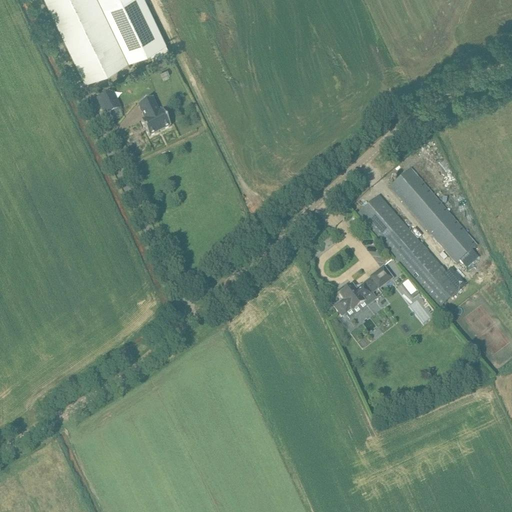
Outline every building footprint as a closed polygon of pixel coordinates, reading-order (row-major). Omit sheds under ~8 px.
[(144,0),(45,0),(84,82),(165,43),(144,0)] [(113,91),(96,99),(104,116),(121,108),(113,91)] [(153,98),(138,105),(143,120),(141,121),(149,138),(171,127),(163,111),(159,113),(153,98)] [(410,170),(390,187),(396,195),(456,264),(459,261),(466,269),(478,258),(472,250),(476,246),(416,177),(410,170)] [(379,196),(356,216),(363,223),(418,287),(437,309),(461,289),(465,285),(450,269),(447,272),(445,273),(441,268),(385,204),(379,196)] [(383,267),(369,278),(370,280),(378,290),(378,291),(393,280),(383,267)] [(338,305),(333,308),(341,318),(345,315),(348,319),(353,316),(354,317),(376,300),(372,296),(378,291),(378,290),(370,280),(364,285),(360,287),(354,289),(352,286),(339,296),(343,301),(338,305)] [(400,286),(411,300),(419,295),(408,281),(400,286)]
